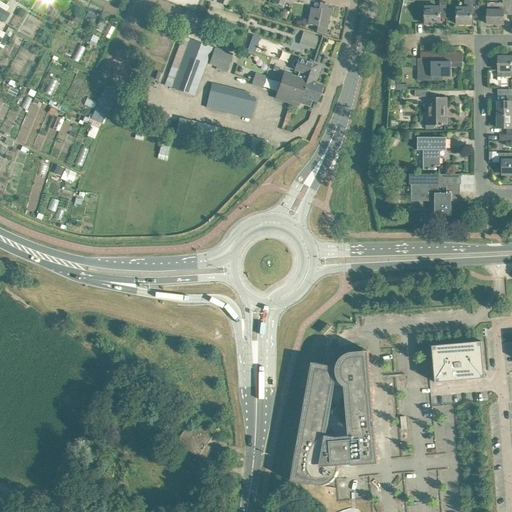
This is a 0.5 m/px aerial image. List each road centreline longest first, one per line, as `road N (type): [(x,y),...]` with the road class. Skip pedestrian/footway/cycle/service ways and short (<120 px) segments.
road 1 (secondary): [(311,275),(511,259)]
road 2 (residential): [(511,321),(500,330),(511,502)]
road 3 (secondary): [(511,247),(350,253)]
road 4 (primary): [(109,278),(136,291),(219,301),(246,339)]
road 5 (residential): [(486,194),(480,41)]
road 6 (primary): [(197,265),(53,259)]
road 7 (primary): [(246,511),(255,378)]
road 8 (primary): [(109,278),(235,280)]
